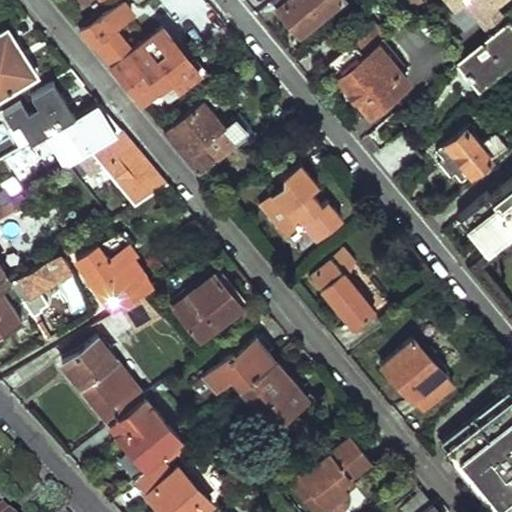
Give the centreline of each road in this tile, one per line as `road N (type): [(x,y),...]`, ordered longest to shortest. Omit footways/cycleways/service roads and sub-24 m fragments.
road 1 (residential): [(33,0),(465,511)]
road 2 (residential): [(224,0),(511,345)]
road 3 (residential): [(0,414),(91,511)]
